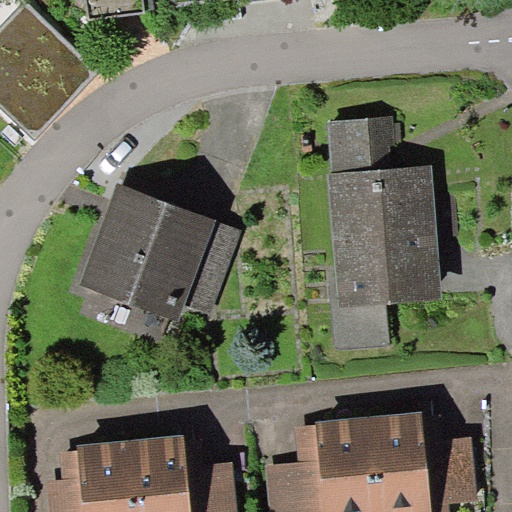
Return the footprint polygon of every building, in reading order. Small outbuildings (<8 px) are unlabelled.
[(99,72),(26,3),(0,30),(0,107),(35,140),(99,72)] [(328,122),(331,173),(393,169),(391,145),(401,144),(400,125),(395,125),(394,117),(328,122)] [(442,300),(438,238),(435,197),(433,166),(393,169),(331,173),(328,173),(335,279),(337,307),(386,304),(442,300)] [(217,219),(118,182),(79,285),(178,322),(185,304),(211,314),(242,231),(216,221),(217,219)] [(456,195),(435,197),(438,238),(459,237),(456,195)] [(389,345),(386,304),(337,307),(335,279),(329,286),(335,349),(389,345)] [(423,410),(368,415),(377,511),(451,511),(451,501),(480,499),(473,434),(444,437),(442,412),(424,414),(423,410)] [(377,511),(368,415),(317,421),(317,424),(297,425),(300,460),(304,511),(377,511)] [(184,434),(133,439),(139,511),(236,511),(232,463),(206,464),(202,438),(184,440),(184,434)] [(139,511),(133,439),(77,444),(77,451),(60,452),(62,479),(45,481),(48,511),(139,511)] [(271,511),(304,511),(300,460),(267,463),(271,511)]
